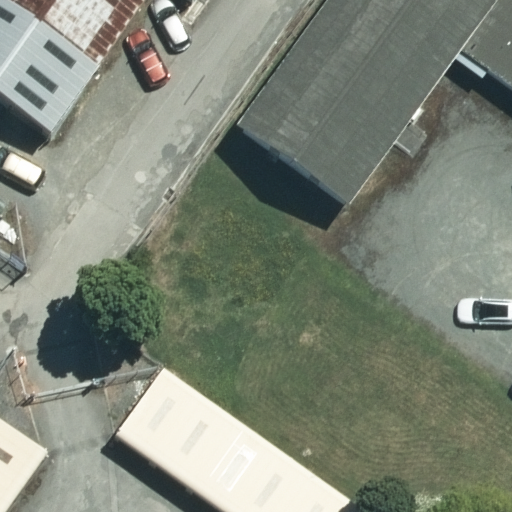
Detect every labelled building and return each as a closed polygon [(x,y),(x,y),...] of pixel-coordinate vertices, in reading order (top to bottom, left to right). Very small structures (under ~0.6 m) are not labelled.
[(205,0),(18,0),(0,25),(0,154),(60,198),(205,0)] [(0,0),(0,25),(18,0),(0,0)] [(511,0),(316,0),(219,134),(325,211),(453,36),(511,78),(511,0)] [(361,511),(162,368),(113,436),(218,511),(361,511)] [(0,511),(46,448),(0,415),(0,511)]
